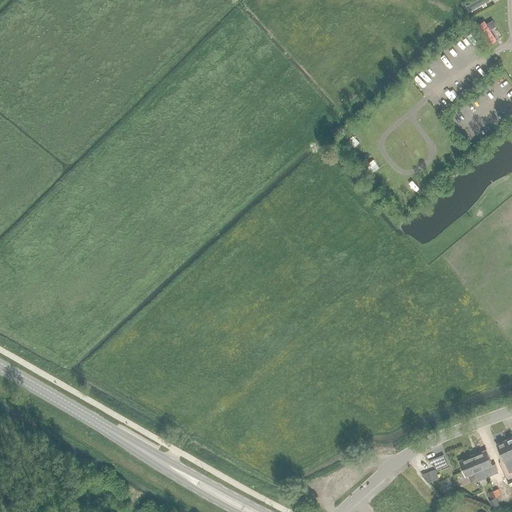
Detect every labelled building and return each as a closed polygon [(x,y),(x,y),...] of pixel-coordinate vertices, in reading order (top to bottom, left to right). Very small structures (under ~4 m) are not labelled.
[(489,0),(477,0),(466,6),(470,12),(490,1),(489,0)] [(484,21),(477,26),(489,45),(497,40),(490,30),(496,27),(492,21),(486,25),(484,21)] [(449,131),(442,136),(447,143),(454,138),(449,131)] [(348,141),(353,150),(364,144),(359,135),(348,141)] [(367,164),(373,172),(380,166),(374,159),(367,164)] [(511,455),(506,442),(497,446),(504,461),(509,473),(511,472),(511,455)] [(478,454),(487,477),(493,475),(489,467),(493,466),(486,450),(478,454)] [(487,477),(478,454),(467,458),(474,474),(478,472),(483,482),(488,479),(487,477)] [(477,481),(474,474),(467,458),(459,462),(465,477),(468,476),(471,483),(477,481)] [(437,470),(438,470),(433,459),(428,461),(437,470)] [(438,479),(435,470),(428,472),(432,482),(438,479)] [(415,511),(422,511),(439,501),(430,486),(413,497),(416,503),(411,506),(415,511)] [(498,489),(492,491),(495,498),(496,498),(501,496),(498,489)] [(491,500),(489,501),(493,510),(500,507),(496,498),(495,498),(491,500)]
